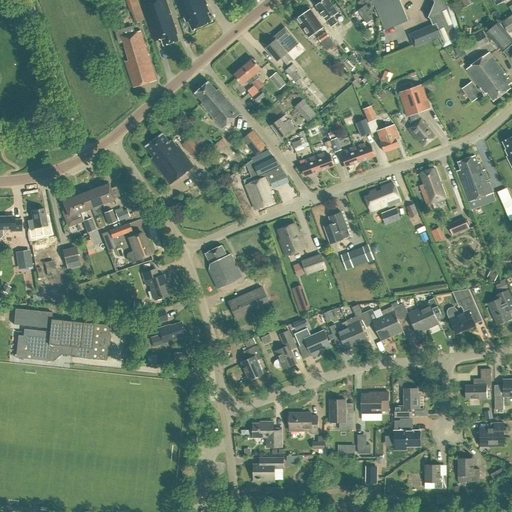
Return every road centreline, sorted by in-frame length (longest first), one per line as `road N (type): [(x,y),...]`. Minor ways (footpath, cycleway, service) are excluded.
road 1 (residential): [(223,414),(341,371),(445,358)]
road 2 (residential): [(310,200),(472,139),(511,107)]
road 3 (residential): [(310,200),(200,60)]
road 4 (residential): [(223,414),(213,347),(183,250)]
road 5 (unclassified): [(28,0),(84,156)]
road 6 (residential): [(183,250),(310,200)]
road 7 (residential): [(183,250),(111,138)]
